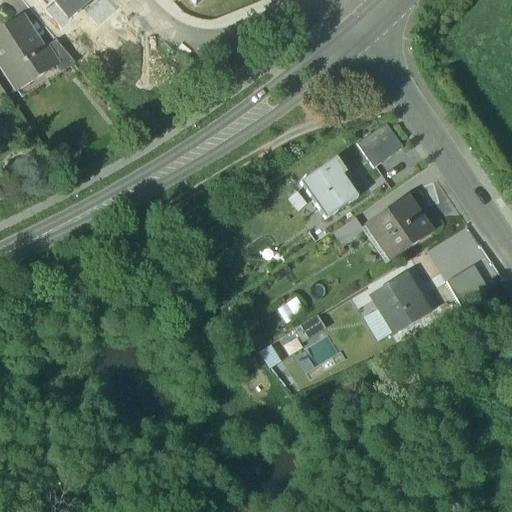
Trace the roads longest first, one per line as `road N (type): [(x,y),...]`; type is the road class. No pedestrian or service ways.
road 1 (tertiary): [(0,259),(160,180),(369,26)]
road 2 (residential): [(369,26),(511,242)]
